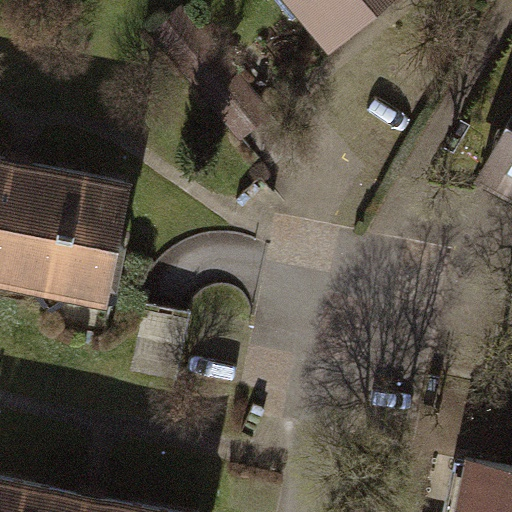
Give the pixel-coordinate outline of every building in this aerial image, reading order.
[(273,0),(320,49),(379,0),(273,0)] [(511,116),(481,174),(511,190),(511,116)] [(10,152),(0,149),(0,272),(109,294),(132,176),(38,157),(10,152)] [(511,511),(511,466),(478,461),(467,511),(511,511)] [(84,490),(0,472),(0,511),(195,511),(116,496),(84,490)]
